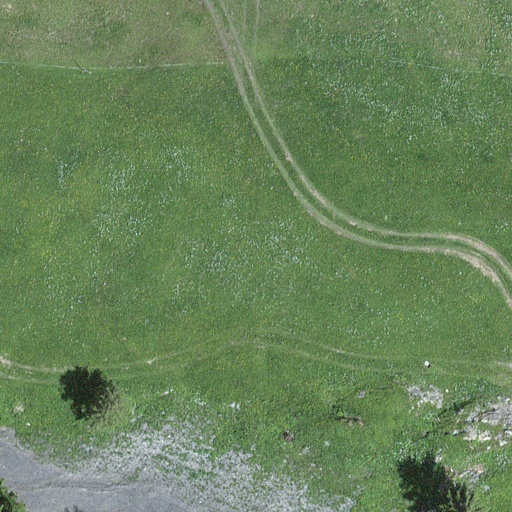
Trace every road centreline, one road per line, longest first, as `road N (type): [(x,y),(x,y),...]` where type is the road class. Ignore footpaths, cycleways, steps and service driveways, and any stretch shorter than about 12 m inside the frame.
road 1 (track): [(231,73),(280,169),(319,213),(385,244),(487,259),(511,295)]
road 2 (track): [(0,68),(90,84),(231,73)]
